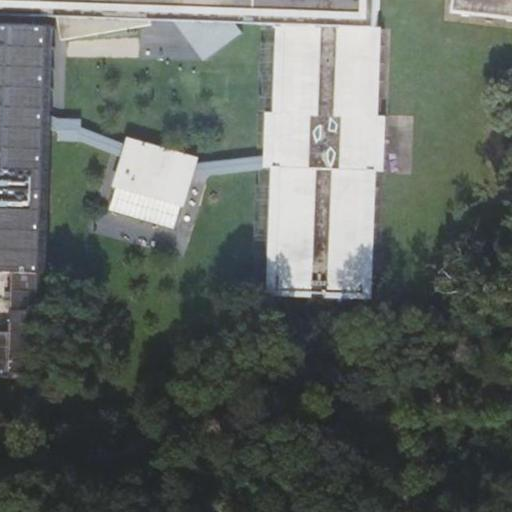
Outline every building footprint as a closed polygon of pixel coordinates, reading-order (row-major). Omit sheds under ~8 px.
[(274,288),(338,288),(359,283),(374,0),(0,0),(0,259),(44,261),(46,209),(45,208),(48,127),(51,126),(51,113),(49,24),(36,24),(37,15),(59,16),(84,17),(152,19),(176,20),(210,21),(237,22),(282,24),(280,110),(279,114),(278,165),(274,288)] [(511,0),(464,0),(462,14),(511,23),(511,0)] [(84,17),(59,16),(63,38),(152,23),(152,19),(84,17)] [(210,21),(176,20),(205,59),(243,30),(237,22),(210,21)] [(272,109),(271,153),(199,162),(201,156),(130,135),(128,142),(83,125),(83,117),(61,117),(51,113),(51,126),(59,131),(60,139),(82,140),(124,156),(117,182),(120,183),(114,206),(177,225),(183,202),(188,202),(195,176),(278,165),(279,114),(280,110),(272,109)]
